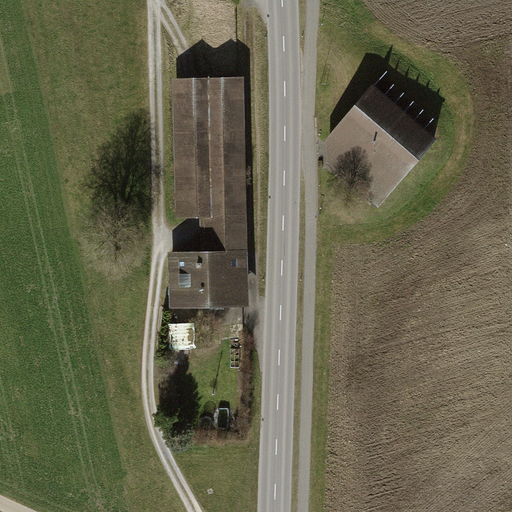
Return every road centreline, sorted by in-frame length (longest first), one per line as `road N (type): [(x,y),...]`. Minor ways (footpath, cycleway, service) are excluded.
road 1 (track): [(195,511),(150,403),(160,218),(155,0)]
road 2 (tertiary): [(281,0),(285,178),(275,511)]
